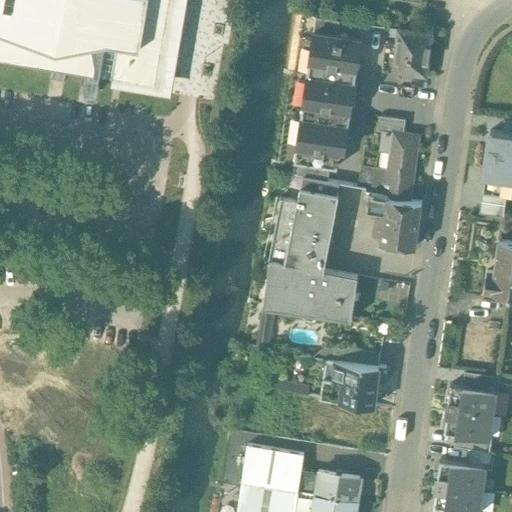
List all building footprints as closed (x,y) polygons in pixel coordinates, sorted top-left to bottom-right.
[(0,0),(0,55),(109,74),(110,74),(153,81),(162,31),(167,31),(169,32),(170,28),(172,14),(173,11),(170,11),(165,10),(166,0),(0,0)] [(153,81),(110,74),(108,83),(169,93),(184,0),(166,0),(165,10),(170,11),(173,11),(172,14),(170,28),(169,32),(167,31),(162,31),(153,81)] [(340,20),(316,16),(314,30),(338,33),(340,20)] [(432,32),(399,28),(397,44),(386,43),(383,68),(394,69),(394,70),(426,74),(432,32)] [(361,37),(314,30),(308,73),(334,78),(336,65),(357,68),(361,37)] [(357,68),(336,65),(334,78),(355,81),(357,68)] [(334,78),(308,73),(301,116),(349,123),(355,81),(334,78)] [(349,123),(301,116),(295,159),(299,160),(330,165),(337,166),(340,148),(345,149),(346,142),(320,138),(322,126),(348,130),(349,123)] [(348,130),(322,126),(320,138),(346,142),(348,130)] [(511,131),(480,126),(473,173),(478,174),(476,186),(484,187),(481,208),(504,212),(509,178),(511,178),(511,131)] [(418,134),(384,129),(381,149),(391,151),(389,168),(362,164),(358,185),(366,186),(366,189),(370,190),(389,193),(388,196),(409,199),(418,134)] [(330,165),(299,160),(297,174),(304,175),(328,180),(330,165)] [(328,180),(304,175),(302,186),(338,193),(340,182),(328,180)] [(338,193),(302,186),(300,200),(335,207),(338,193)] [(389,193),(370,190),(368,200),(386,204),(387,196),(388,196),(389,193)] [(388,196),(387,196),(386,204),(381,241),(416,246),(422,200),(420,200),(409,199),(388,196)] [(300,200),(282,197),(270,258),(323,269),(335,207),(300,200)] [(511,240),(499,239),(494,270),(487,269),(484,290),(496,292),(495,298),(508,300),(509,294),(511,294),(511,240)] [(266,281),(352,298),(357,275),(323,269),(270,258),(266,281)] [(352,298),(266,281),(261,303),(348,320),(352,298)] [(381,360),(381,348),(350,347),(350,359),(381,360)] [(387,366),(326,358),(320,396),(351,402),(351,401),(375,405),(378,380),(385,380),(387,366)] [(501,376),(465,371),(463,384),(496,389),(496,390),(498,390),(501,376)] [(463,384),(451,383),(448,407),(492,413),(496,390),(496,389),(463,384)] [(309,388),(295,385),(294,390),(306,393),(308,393),(309,388)] [(492,413),(448,407),(445,430),(456,432),(489,437),(489,436),(492,413)] [(489,437),(456,432),(454,446),(468,448),(490,451),(492,436),(489,436),(489,437)] [(262,446),(248,444),(247,452),(244,467),(243,474),(242,480),(298,489),(299,488),(301,471),(304,453),(262,446)] [(490,451),(468,448),(466,462),(485,464),(485,465),(493,466),(495,451),(490,451)] [(466,462),(441,458),(437,482),(482,488),(485,465),(485,464),(466,462)] [(360,476),(319,470),(318,474),(315,492),(356,499),(360,476)] [(318,474),(301,471),(299,486),(299,488),(315,492),(318,474)] [(294,511),(298,489),(242,480),(237,511),(294,511)] [(482,488),(437,482),(434,506),(446,507),(478,511),(482,488)] [(353,511),(356,499),(315,492),(311,511),(353,511)]
